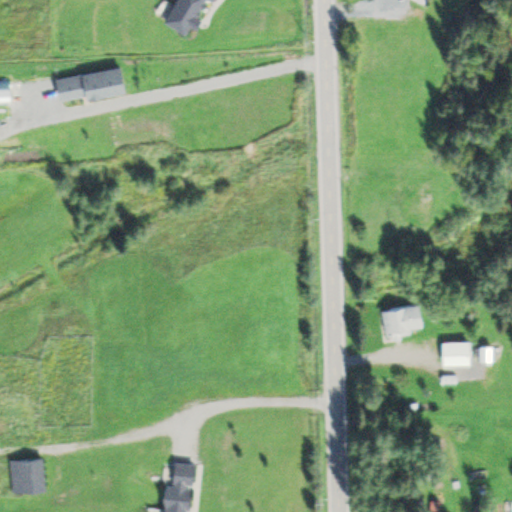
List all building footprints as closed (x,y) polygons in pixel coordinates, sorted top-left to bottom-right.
[(207,0),(180,0),(171,24),(194,33),(207,0)] [(59,80),(63,103),(127,92),(123,70),(59,80)] [(0,98),(11,98),(11,87),(0,86),(0,98)] [(389,311),(392,331),(427,325),(423,305),(389,311)] [(450,342),(450,362),(474,362),(474,342),(450,342)] [(51,489),(50,458),(20,459),(21,490),(51,489)] [(172,511),(192,511),(193,463),(173,463),(172,511)]
